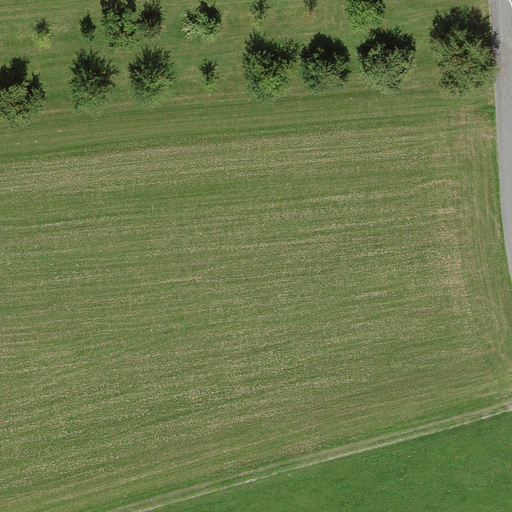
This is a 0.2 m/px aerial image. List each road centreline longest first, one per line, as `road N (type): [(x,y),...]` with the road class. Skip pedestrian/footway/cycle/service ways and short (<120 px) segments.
road 1 (track): [(511,400),(147,511)]
road 2 (unclassified): [(511,183),(502,0)]
